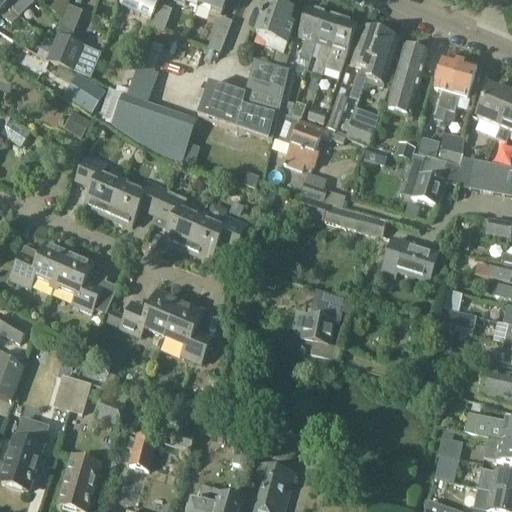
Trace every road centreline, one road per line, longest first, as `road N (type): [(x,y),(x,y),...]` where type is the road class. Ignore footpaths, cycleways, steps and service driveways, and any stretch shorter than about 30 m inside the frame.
road 1 (residential): [(208,289),(0,202)]
road 2 (residential): [(344,359),(511,410)]
road 3 (residential): [(511,53),(384,0)]
